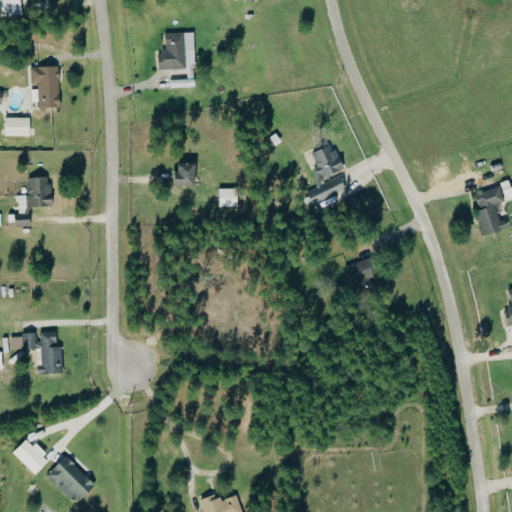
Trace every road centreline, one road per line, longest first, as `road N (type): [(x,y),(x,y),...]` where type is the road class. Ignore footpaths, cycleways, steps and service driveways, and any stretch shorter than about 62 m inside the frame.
road 1 (residential): [(479,511),(442,287),(327,0)]
road 2 (residential): [(93,0),(112,340),(129,364)]
